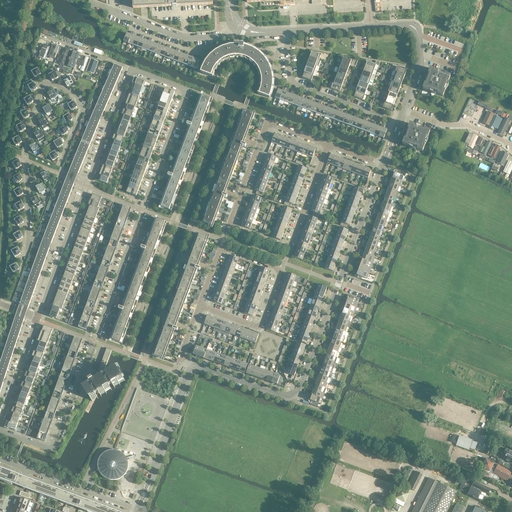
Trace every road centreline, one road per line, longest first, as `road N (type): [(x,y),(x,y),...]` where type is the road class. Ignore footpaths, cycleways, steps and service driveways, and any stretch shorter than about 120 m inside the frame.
road 1 (residential): [(50,448),(184,96),(181,87),(131,68)]
road 2 (tertiary): [(191,363),(293,394),(382,164)]
road 3 (residential): [(63,250),(27,238),(24,158),(45,84),(77,94),(83,109)]
road 4 (tertiary): [(402,110),(419,65),(413,26),(286,31)]
road 5 (residential): [(231,226),(292,242),(327,143)]
road 6 (residential): [(397,122),(291,82),(286,31)]
road 7 (tertiary): [(136,511),(191,363)]
road 8 (residential): [(222,33),(187,37),(91,2)]
road 9 (residential): [(63,250),(110,121)]
road 10 (residential): [(200,306),(257,324),(282,269)]
